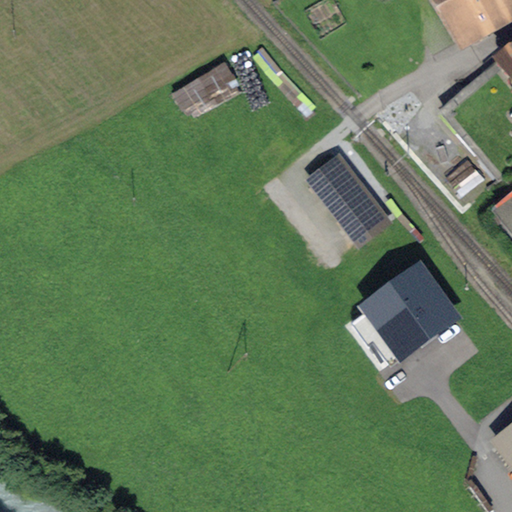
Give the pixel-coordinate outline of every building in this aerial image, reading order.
[(499,0),(441,0),(463,37),(506,12),(499,0)] [(511,66),(508,62),(447,112),(503,178),(511,170),(511,66)] [(394,228),(342,163),(310,188),(362,253),(394,228)] [(419,262),(356,307),(399,365),(461,320),(419,262)] [(511,461),(511,432),(498,443),(511,461)]
